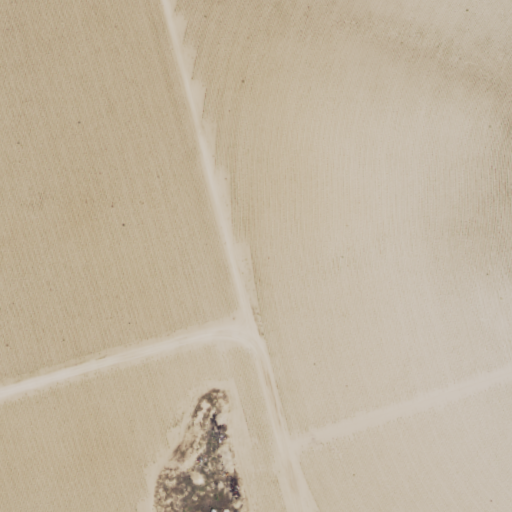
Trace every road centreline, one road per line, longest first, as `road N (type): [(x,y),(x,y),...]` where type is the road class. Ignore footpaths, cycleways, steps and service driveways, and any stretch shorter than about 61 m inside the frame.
road 1 (track): [(281,511),(217,282),(197,156),(182,146),(144,0)]
road 2 (track): [(0,372),(197,312),(217,282)]
